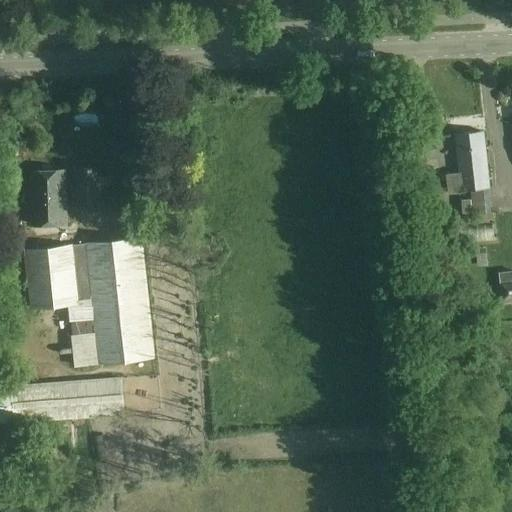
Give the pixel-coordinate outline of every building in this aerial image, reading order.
[(484,132),(456,135),(462,190),(490,187),(484,132)] [(78,180),(67,181),(66,171),(30,173),(33,227),(68,225),(67,195),(74,194),(74,207),(89,207),(89,201),(100,201),(99,169),(77,170),(78,180)] [(461,212),(470,212),(469,193),(460,193),(461,212)] [(140,239),(89,244),(100,363),(152,357),(140,239)] [(72,244),(25,250),(32,308),(78,302),(72,244)] [(511,280),(500,282),(502,302),(511,300),(511,280)] [(0,423),(124,413),(121,379),(0,389),(0,423)]
